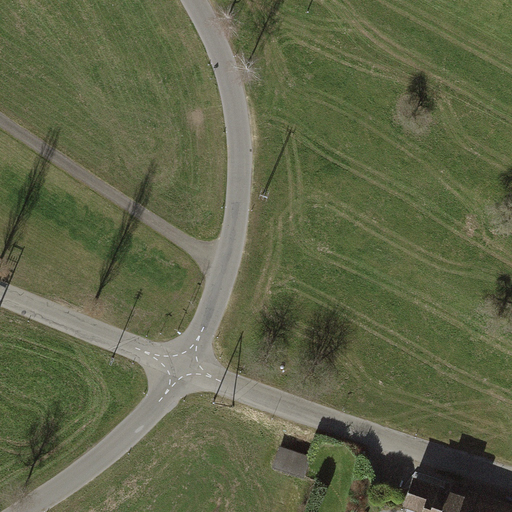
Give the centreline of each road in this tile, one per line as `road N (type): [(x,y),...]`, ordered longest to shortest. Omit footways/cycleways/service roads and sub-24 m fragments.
road 1 (unclassified): [(195,0),(232,87),(244,157),(238,217),(213,310),(186,369)]
road 2 (unclassified): [(511,478),(186,369)]
road 3 (unclassified): [(186,369),(113,448),(23,511)]
road 4 (unclassified): [(186,369),(0,296)]
